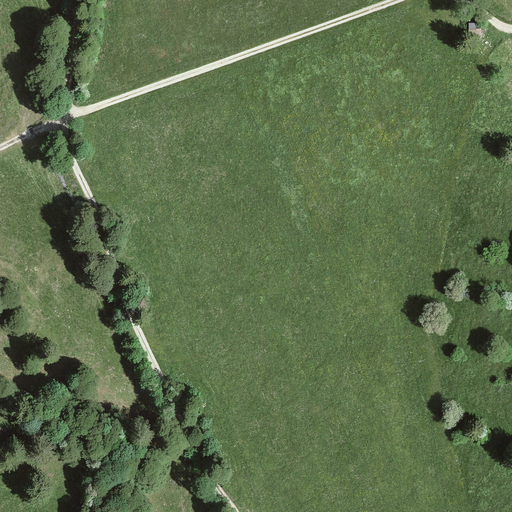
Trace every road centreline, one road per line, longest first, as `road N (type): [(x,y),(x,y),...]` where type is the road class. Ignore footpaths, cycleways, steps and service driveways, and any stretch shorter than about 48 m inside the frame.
road 1 (track): [(233,511),(194,449),(122,289),(68,117)]
road 2 (track): [(68,117),(399,0)]
